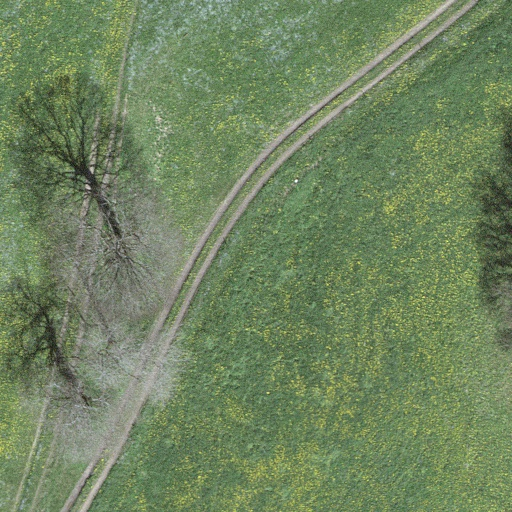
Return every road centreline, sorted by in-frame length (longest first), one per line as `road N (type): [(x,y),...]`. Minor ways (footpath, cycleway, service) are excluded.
road 1 (track): [(458,0),(260,168),(194,272),(72,511)]
road 2 (track): [(24,511),(76,324),(129,0)]
